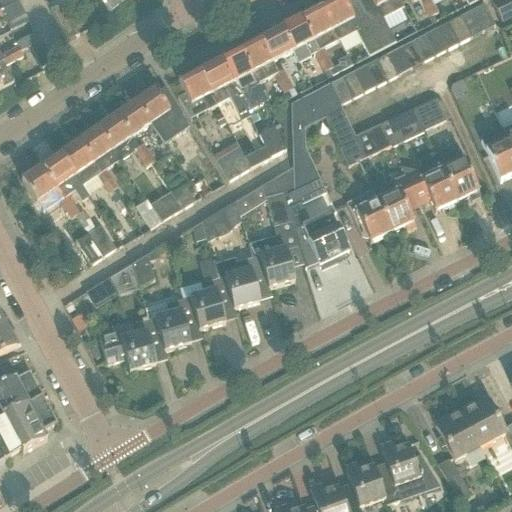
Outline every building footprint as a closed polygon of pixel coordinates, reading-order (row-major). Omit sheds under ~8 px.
[(111,0),(112,1),(107,5),(112,12),(128,0),(111,0)] [(383,52),(364,16),(353,22),(341,0),(338,0),(321,9),(339,44),(355,35),(368,60),(383,52)] [(403,10),(397,0),(370,0),(376,10),(364,16),(383,52),(395,46),(382,21),(403,10)] [(420,0),(419,1),(424,10),(433,6),(429,0),(420,0)] [(511,0),(503,4),(501,0),(489,0),(501,24),(511,18),(511,0)] [(18,4),(0,13),(0,14),(2,18),(5,24),(24,14),(18,4)] [(433,6),(424,10),(428,20),(438,15),(433,6)] [(49,14),(63,41),(65,45),(79,38),(63,7),(49,14)] [(483,7),(471,13),(482,34),(494,28),(483,7)] [(339,44),(321,9),(301,20),(319,55),(314,57),(319,66),(328,61),(323,52),(339,44)] [(482,34),(471,13),(459,19),(470,41),(482,34)] [(470,41),(459,19),(447,25),(458,47),(470,41)] [(280,31),(292,54),(298,65),(314,57),(319,55),(301,20),(280,31)] [(447,25),(435,32),(446,53),(458,47),(447,25)] [(280,31),(260,42),(272,65),(292,54),(280,31)] [(446,53),(435,32),(423,38),(435,59),(446,53)] [(423,38),(411,44),(423,65),(435,59),(423,38)] [(260,42),(239,53),(251,76),(252,75),(258,88),(259,87),(258,87),(274,78),(278,76),(278,75),(272,65),(260,42)] [(423,65),(411,44),(400,50),(411,72),(423,65)] [(19,50),(9,55),(14,64),(24,59),(21,53),(19,50)] [(400,50),(388,57),(399,78),(411,72),(400,50)] [(251,76),(239,53),(232,56),(231,55),(228,54),(220,59),(219,61),(220,63),(219,63),(237,97),(233,100),(238,109),(247,104),(251,111),(266,103),(258,88),(252,75),(251,76)] [(9,55),(0,59),(2,64),(5,69),(14,64),(9,55)] [(388,57),(376,63),(387,84),(399,78),(388,57)] [(339,68),(333,71),(328,73),(332,79),(352,68),(347,59),(337,64),(339,68)] [(328,61),(319,66),(324,75),(328,73),(333,71),(328,61)] [(219,63),(199,74),(217,108),(229,102),(233,100),(237,97),(219,63)] [(376,63),(364,69),(375,90),(387,84),(376,63)] [(2,64),(0,65),(0,91),(13,85),(5,69),(2,64)] [(364,69),(352,75),(363,97),(375,90),(364,69)] [(278,76),(274,78),(278,87),(288,82),(283,73),(278,75),(278,76)] [(199,74),(178,85),(184,97),(177,101),(186,115),(193,112),(191,108),(201,102),(207,114),(217,108),(199,74)] [(352,75),(340,82),(351,103),(363,97),(352,75)] [(293,92),(288,82),(278,87),(287,103),(292,100),(288,94),(293,92)] [(340,82),(329,87),(339,109),(351,103),(340,82)] [(452,87),(450,94),(453,100),(467,93),(462,83),(452,87)] [(293,107),(291,108),(292,153),(292,164),(292,171),(296,194),(300,192),(320,182),(304,151),(303,131),(324,120),(341,111),(340,109),(339,109),(329,87),(293,107)] [(154,93),(135,106),(150,128),(163,147),(188,130),(165,91),(156,96),(154,93)] [(434,103),(422,108),(432,130),(444,125),(434,103)] [(247,104),(238,109),(243,118),(247,116),(252,113),(251,111),(247,104)] [(274,131),(285,153),(283,104),(270,111),(279,128),(274,131)] [(150,128),(135,106),(116,119),(131,141),(132,140),(150,128)] [(422,108),(411,114),(421,136),(432,130),(422,108)] [(411,114),(399,119),(409,141),(415,154),(427,149),(421,136),(411,114)] [(112,153),(119,163),(120,164),(134,154),(134,153),(139,150),(132,140),(131,141),(116,119),(97,132),(112,153)] [(399,119),(389,124),(399,146),(409,141),(399,119)] [(389,124),(378,129),(388,151),(399,146),(389,124)] [(378,129),(366,135),(376,156),(388,151),(378,129)] [(485,154),(486,153),(500,185),(511,179),(511,154),(507,143),(501,130),(479,141),(485,154)] [(285,153),(274,131),(259,139),(265,151),(270,161),(285,153)] [(97,132),(78,145),(93,166),(100,176),(104,173),(119,163),(112,153),(97,132)] [(355,140),(354,140),(356,146),(364,162),(376,156),(366,135),(355,140)] [(93,166),(78,145),(59,157),(74,179),(75,179),(82,189),(96,179),(100,176),(93,166)] [(356,146),(339,154),(347,170),(358,165),(364,162),(356,146)] [(142,147),(139,150),(134,153),(134,154),(140,162),(148,156),(142,147)] [(456,147),(435,158),(438,165),(442,174),(457,205),(479,195),(464,164),(456,147)] [(250,173),(244,161),(238,150),(215,162),(227,185),(250,173)] [(271,162),(270,161),(265,151),(244,161),(250,173),(271,162)] [(155,165),(148,156),(140,162),(146,171),(155,165)] [(63,202),(59,204),(65,213),(73,207),(67,199),(74,194),(81,204),(88,199),(82,189),(75,179),(74,179),(59,157),(41,170),(55,192),(56,192),(63,202)] [(438,165),(416,176),(405,181),(419,210),(430,205),(435,215),(457,205),(442,174),(438,165)] [(55,192),(41,170),(21,184),(43,215),(59,204),(63,202),(56,192),(55,192)] [(296,194),(292,171),(261,190),(264,200),(273,229),(289,224),(282,200),(296,194)] [(100,176),(96,179),(102,188),(110,182),(104,173),(100,176)] [(405,181),(395,185),(372,196),(376,205),(391,236),(404,229),(406,234),(415,230),(408,215),(419,210),(405,181)] [(117,191),(110,182),(102,188),(108,197),(117,191)] [(171,197),(181,213),(194,205),(184,189),(171,197)] [(295,194),(283,200),(290,226),(297,248),(303,268),(305,272),(317,267),(319,270),(320,270),(321,272),(337,265),(336,262),(346,257),(347,257),(348,256),(329,217),(310,226),(301,208),(301,207),(301,206),(300,206),(295,194)] [(391,236),(376,205),(364,211),(359,200),(345,207),(360,237),(364,235),(369,246),(391,236)] [(200,227),(205,243),(206,242),(207,246),(216,241),(224,239),(228,237),(231,234),(234,230),(240,226),(235,206),(200,227)] [(79,216),(73,207),(65,213),(71,222),(79,216)] [(162,225),(150,208),(149,208),(150,209),(139,216),(149,232),(162,225)] [(205,243),(200,227),(192,232),(196,245),(205,243)] [(87,238),(103,261),(115,253),(99,230),(87,238)] [(103,261),(87,238),(76,245),(91,269),(103,261)] [(249,247),(249,250),(252,261),(258,259),(264,279),(268,292),(294,285),(282,241),(263,246),(262,243),(249,247)] [(154,284),(147,259),(131,268),(138,293),(154,284)] [(234,262),(213,268),(217,282),(224,280),(229,300),(233,313),(260,306),(253,282),(264,279),(258,259),(252,261),(235,266),(234,262)] [(203,297),(189,301),(194,321),(198,334),(225,327),(218,303),(229,300),(224,280),(217,282),(200,287),(203,297)] [(119,298),(109,281),(85,296),(95,312),(119,298)] [(194,321),(189,301),(165,308),(168,318),(154,322),(160,341),(164,355),(190,347),(183,324),(194,321)] [(131,329),(133,339),(117,344),(114,336),(98,341),(106,368),(125,363),(129,376),(155,368),(149,345),(160,341),(154,322),(131,329)] [(0,329),(0,358),(16,350),(4,327),(0,329)] [(0,421),(42,399),(29,375),(0,389),(0,421)] [(42,399),(0,421),(0,465),(20,452),(22,456),(47,444),(42,435),(57,428),(42,399)] [(485,401),(460,415),(479,451),(504,437),(485,401)] [(460,415),(435,428),(454,464),(464,459),(469,470),(485,462),(479,451),(460,415)] [(413,463),(408,448),(394,453),(391,445),(379,449),(388,475),(376,479),(384,503),(386,508),(437,490),(419,460),(413,463)] [(470,498),(462,487),(446,462),(436,469),(460,505),(470,498)] [(384,503),(376,479),(373,469),(359,474),(356,466),(344,471),(353,496),(341,500),(345,511),(359,511),(384,503)] [(345,511),(341,500),(338,491),(324,495),(321,488),(309,492),(316,511),(345,511)]
